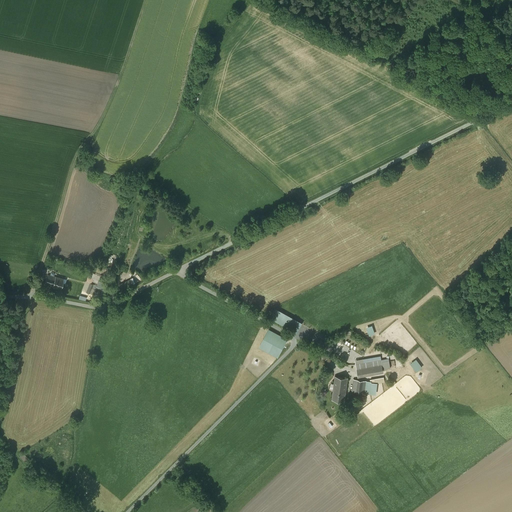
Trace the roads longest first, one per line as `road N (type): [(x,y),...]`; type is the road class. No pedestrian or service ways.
road 1 (unclassified): [(128,511),(296,341),(176,270)]
road 2 (unclassified): [(176,270),(511,103)]
road 3 (track): [(33,295),(75,151),(95,131),(144,0)]
road 4 (unclassified): [(0,295),(98,307),(176,270)]
